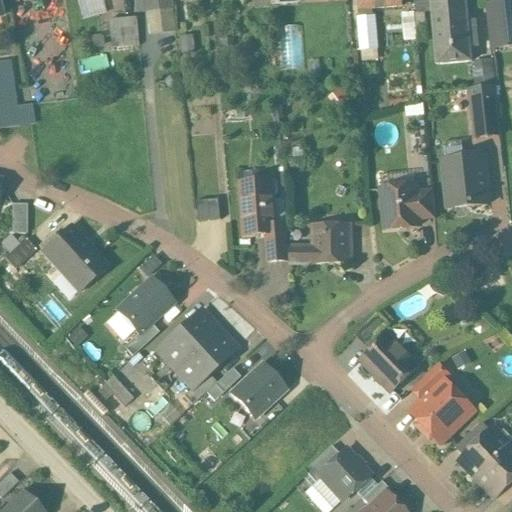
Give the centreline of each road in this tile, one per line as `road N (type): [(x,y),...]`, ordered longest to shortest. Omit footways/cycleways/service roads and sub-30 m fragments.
road 1 (residential): [(307,360),(168,246),(0,165)]
road 2 (residential): [(511,235),(398,284),(349,317),(307,360)]
road 3 (residential): [(455,511),(307,360)]
road 4 (residential): [(99,511),(0,410)]
